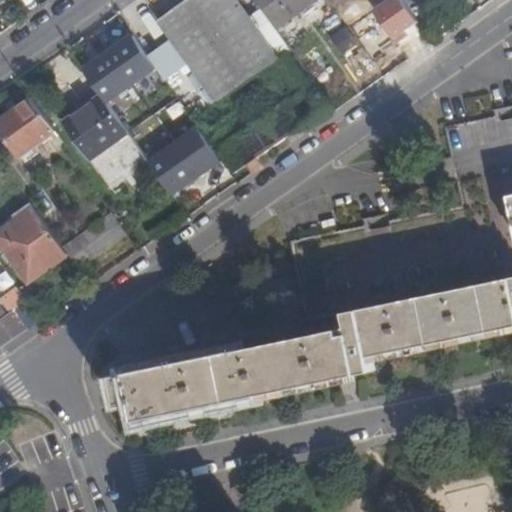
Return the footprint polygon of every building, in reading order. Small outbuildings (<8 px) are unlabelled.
[(185,0),(160,18),(175,39),(192,64),(219,101),(278,59),(250,17),(238,0),(185,0)] [(257,0),(263,8),(275,25),(311,0),(257,0)] [(250,17),(278,59),(292,49),(275,25),(263,8),(250,17)] [(332,38),(346,55),(360,43),(346,27),(332,38)] [(103,94),(108,100),(157,65),(155,61),(154,60),(151,56),(132,30),(83,65),(103,94)] [(175,39),(151,56),(154,60),(155,61),(157,65),(163,74),(168,81),(192,64),(175,39)] [(292,49),(278,59),(287,71),(292,68),(301,62),(292,49)] [(301,62),(292,68),(307,88),(311,86),(316,83),(301,62)] [(311,86),(307,88),(290,101),(304,124),(328,107),(311,86)] [(108,100),(103,94),(66,120),(96,165),(134,137),(108,100)] [(59,135),(33,98),(5,118),(27,150),(43,139),(46,144),(59,135)] [(266,117),(282,140),(304,124),(290,101),(266,117)] [(511,110),(456,123),(463,162),(466,179),(470,201),(299,236),(316,314),(367,304),(511,272),(511,110)] [(251,162),(255,168),(262,164),(258,157),(282,140),(266,117),(223,147),(240,170),(251,162)] [(152,161),(134,137),(96,165),(114,189),(152,161)] [(234,175),(214,147),(172,178),(194,211),(232,184),(238,181),(234,175)] [(240,170),(234,175),(238,181),(255,168),(251,162),(240,170)] [(66,246),(37,205),(0,233),(0,234),(31,280),(71,253),(66,246)] [(66,246),(71,253),(80,266),(129,232),(114,212),(66,246)] [(511,272),(367,304),(372,318),(123,371),(129,402),(141,401),(145,422),(380,371),(378,356),(511,329),(511,272)] [(34,284),(24,291),(28,297),(32,303),(42,296),(34,284)] [(24,291),(19,285),(8,291),(17,305),(28,297),(24,291)] [(0,343),(2,346),(29,327),(17,308),(11,313),(0,298),(0,343)]
